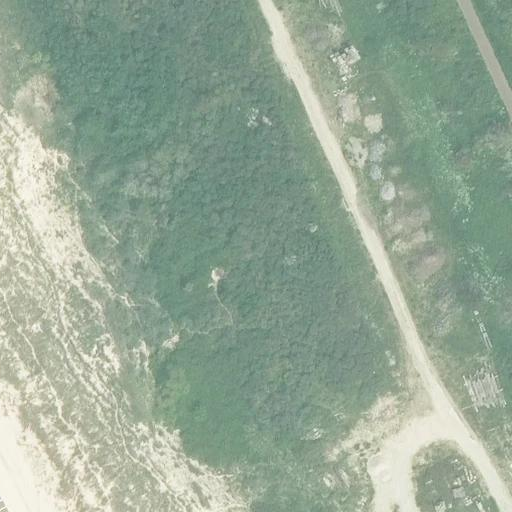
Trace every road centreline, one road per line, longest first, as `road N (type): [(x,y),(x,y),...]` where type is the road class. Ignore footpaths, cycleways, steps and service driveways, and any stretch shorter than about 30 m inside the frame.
road 1 (track): [(258,0),(502,511)]
road 2 (track): [(444,404),(403,439),(395,465),(407,511)]
